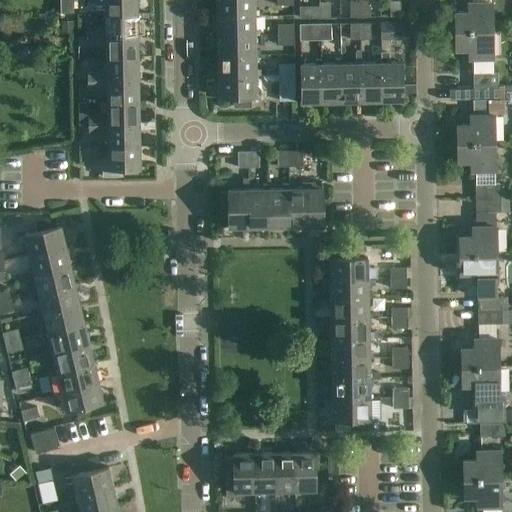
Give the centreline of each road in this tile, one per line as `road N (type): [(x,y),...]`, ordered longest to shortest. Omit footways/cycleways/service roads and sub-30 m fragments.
road 1 (residential): [(434,511),(426,127)]
road 2 (residential): [(191,511),(185,133)]
road 3 (residential): [(185,133),(426,127)]
road 4 (residential): [(185,133),(182,0)]
road 5 (residential): [(426,127),(423,0)]
